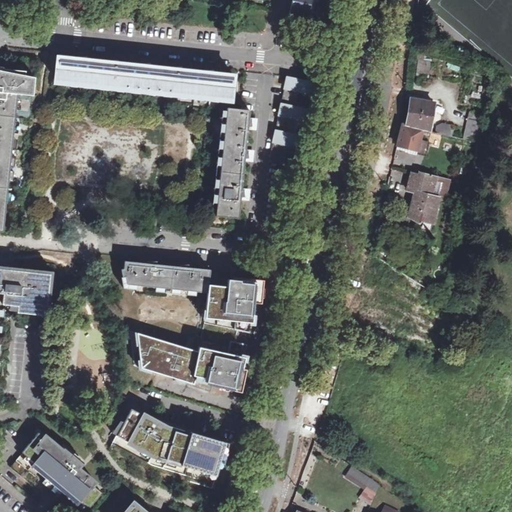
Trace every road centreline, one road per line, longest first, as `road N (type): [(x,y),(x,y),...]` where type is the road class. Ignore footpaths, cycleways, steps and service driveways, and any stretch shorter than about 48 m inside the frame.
road 1 (tertiary): [(355,66),(257,511)]
road 2 (unclassified): [(65,35),(355,66)]
